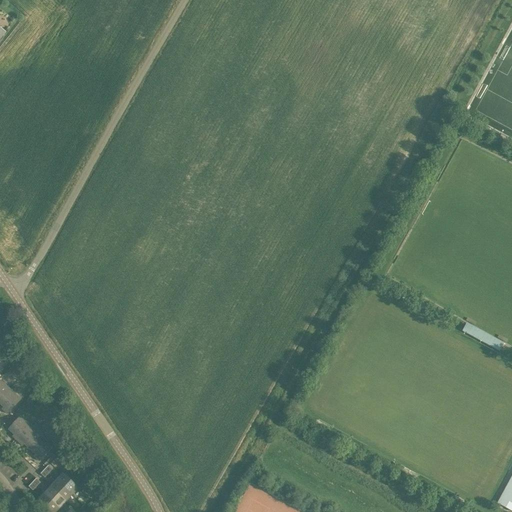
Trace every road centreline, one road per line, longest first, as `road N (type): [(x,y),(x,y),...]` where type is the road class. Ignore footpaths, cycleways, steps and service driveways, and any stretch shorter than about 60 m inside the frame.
road 1 (unclassified): [(31,270),(184,0)]
road 2 (residential): [(158,511),(11,290)]
